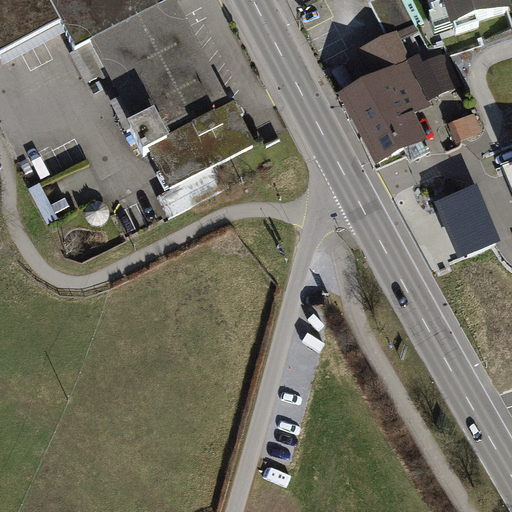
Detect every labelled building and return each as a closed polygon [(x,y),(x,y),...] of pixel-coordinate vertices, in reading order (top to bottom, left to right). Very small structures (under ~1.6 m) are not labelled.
[(0,0),(0,60),(60,29),(76,58),(92,49),(131,124),(125,128),(141,157),(147,154),(166,190),(160,193),(165,201),(256,153),(235,113),(232,114),(175,6),(177,5),(174,0),(0,0)] [(401,0),(366,0),(388,42),(415,28),(401,0)] [(439,9),(448,35),(509,15),(504,0),(421,0),(426,13),(439,9)] [(378,170),(429,144),(418,122),(436,112),(433,106),(440,102),(463,95),(452,62),(422,72),(419,65),(413,69),(398,40),(390,44),(359,60),(372,85),(342,100),(378,170)] [(474,116),(448,125),(455,144),(481,135),(474,116)] [(511,194),(511,162),(501,168),(511,194)] [(435,207),(459,263),(500,245),(476,189),(435,207)]
